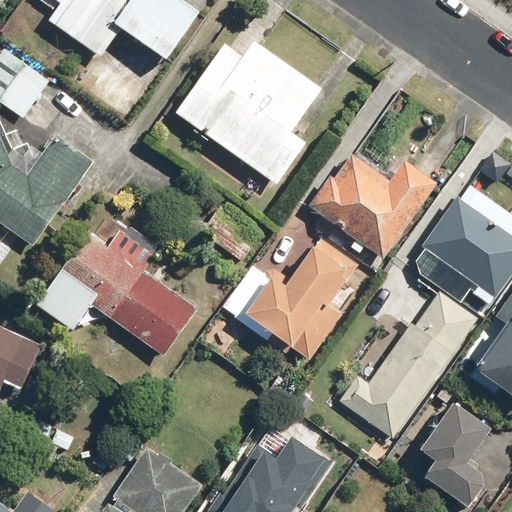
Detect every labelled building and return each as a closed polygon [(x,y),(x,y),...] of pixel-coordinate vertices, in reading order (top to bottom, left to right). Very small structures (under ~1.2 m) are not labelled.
[(39,0),(57,12),(50,21),(96,54),(103,59),(103,58),(124,29),(171,62),(205,14),(184,0),(39,0)] [(327,91),(259,43),(248,58),(229,44),(179,113),(282,187),(312,145),(296,133),(327,91)] [(51,79),(5,51),(0,58),(0,103),(27,120),(51,79)] [(147,90),(103,58),(103,59),(96,54),(78,80),(128,116),(147,90)] [(0,221),(38,248),(97,163),(59,137),(32,176),(15,165),(0,136),(0,221)] [(440,183),(403,156),(388,177),(353,153),(315,207),(387,258),(440,183)] [(499,184),(511,168),(494,153),(481,169),(499,184)] [(511,212),(470,183),(426,247),(480,285),(474,293),(493,306),(499,298),(501,300),(511,283),(511,212)] [(224,205),(203,235),(243,263),(264,233),(224,205)] [(148,273),(164,251),(126,225),(112,245),(91,230),(37,307),(75,333),(93,306),(169,359),(202,310),(148,273)] [(291,282),(277,272),(246,316),(313,362),(347,313),(336,305),(363,265),(322,237),(291,282)] [(0,267),(14,251),(0,239),(0,267)] [(373,386),(358,376),(340,403),(396,442),(481,320),(440,291),(373,386)] [(511,296),(495,320),(509,330),(480,371),(511,392),(511,296)] [(44,346),(0,326),(0,391),(3,392),(7,382),(24,390),(44,346)] [(499,427),(459,401),(425,454),(438,462),(427,479),(472,508),(491,478),(473,467),(499,427)] [(277,466),(265,457),(223,511),(295,511),(335,458),(301,433),(277,466)] [(188,511),(207,485),(150,446),(104,511),(188,511)] [(57,511),(60,509),(34,491),(19,511),(15,511),(0,501),(0,511),(57,511)]
